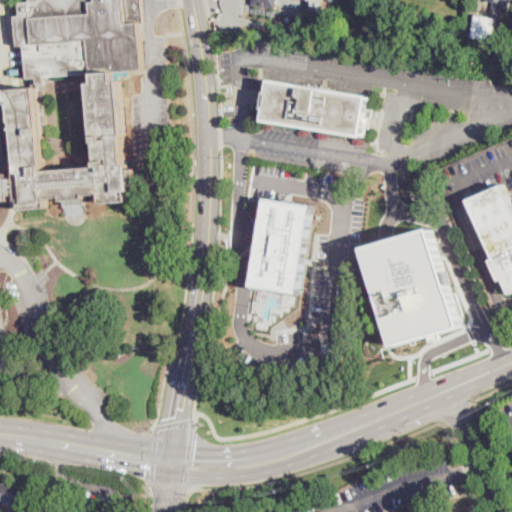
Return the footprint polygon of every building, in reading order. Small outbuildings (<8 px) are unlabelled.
[(143,0),(145,22),(142,23),(146,70),(143,70),(117,72),(118,82),(123,81),(124,103),(127,135),(125,135),(127,164),(130,164),(130,170),(137,169),(138,185),(132,185),(133,192),(130,192),(131,201),(103,204),(102,193),(87,194),(88,199),(64,200),(64,196),(49,197),(50,207),(22,209),(22,208),(22,201),(19,201),(18,195),(12,195),(12,201),(0,201),(0,174),(10,174),(10,179),(10,178),(15,178),(13,156),(8,156),(7,135),(14,134),(14,141),(17,141),(17,130),(2,131),(0,106),(14,105),(13,103),(12,89),(39,87),(38,78),(29,79),(26,45),(19,46),(17,16),(21,16),(23,16),(22,2),(33,1),(32,0),(143,0)] [(251,0),(251,4),(262,7),(261,13),(301,24),(303,15),(320,19),(324,0),(334,0),(339,1),(338,0),(251,0)] [(501,0),(495,41),(474,38),(478,14),(492,17),(494,1),(486,0),(501,0)] [(272,79),(270,90),(268,90),(265,107),(267,108),(265,121),(369,137),(376,95),(272,79)] [(511,198),(511,292),(511,293),(505,279),(502,280),(493,260),(496,259),(471,199),(506,184),(511,198)] [(303,293),(256,286),(270,198),(318,206),(303,293)] [(368,247),(397,345),(464,325),(434,227),(368,247)] [(0,481),(29,488),(26,504),(0,499),(0,481)]
